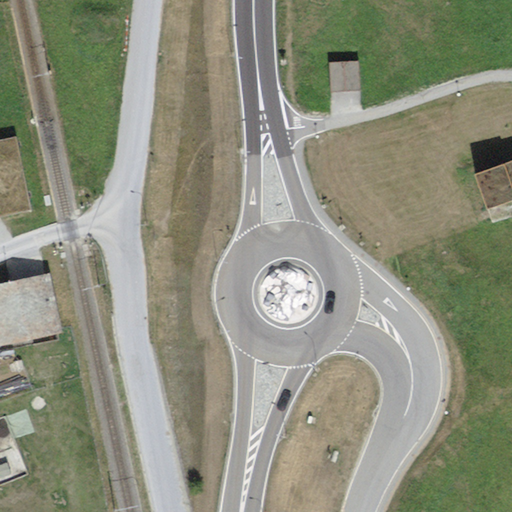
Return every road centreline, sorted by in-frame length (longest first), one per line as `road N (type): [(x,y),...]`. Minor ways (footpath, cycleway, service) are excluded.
road 1 (unclassified): [(0,253),(127,218),(138,365),(169,511)]
road 2 (secondary): [(333,260),(287,168),(253,10)]
road 3 (secondary): [(253,10),(251,212),(236,268)]
road 4 (residential): [(344,308),(402,344),(412,381),(408,407),(357,511)]
road 5 (secondary): [(239,328),(236,511)]
road 6 (secondary): [(248,511),(289,384),(317,345)]
